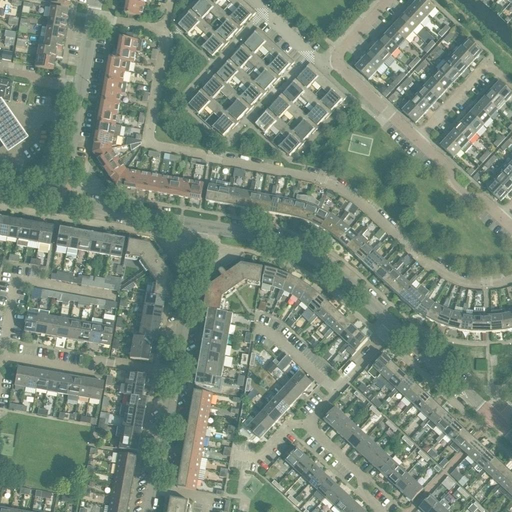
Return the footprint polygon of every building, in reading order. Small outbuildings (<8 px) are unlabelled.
[(224,11),(217,5),(211,0),(200,0),(198,2),(200,3),(193,11),(203,20),(209,13),(217,19),(224,11)] [(256,14),(241,0),(234,0),(230,4),(238,11),(231,18),(241,27),(248,20),(249,21),(256,14)] [(436,9),(426,0),(419,0),(415,5),(428,17),(436,9)] [(142,17),(144,6),(127,3),(125,14),(142,17)] [(428,17),(415,5),(407,13),(420,25),(428,17)] [(66,21),(68,11),(50,8),(48,18),(66,21)] [(210,26),(203,20),(193,11),(192,9),(185,17),(186,18),(179,26),(188,35),(196,27),(203,34),(210,26)] [(242,28),(241,27),(231,18),(224,11),(217,19),(224,26),(217,33),(227,42),(234,35),(235,36),(242,28)] [(420,25),(407,13),(400,21),(413,33),(420,25)] [(64,31),(66,21),(48,18),(46,28),(64,31)] [(413,33),(400,21),(393,28),(406,41),(413,33)] [(227,42),(217,33),(210,26),(203,34),(210,41),(203,49),(213,58),(220,50),(221,51),(228,43),(227,42)] [(62,41),(64,31),(46,28),(44,38),(62,41)] [(406,41),(393,28),(385,36),(398,49),(406,41)] [(276,46),(258,29),(251,37),(252,38),(245,45),(255,54),(262,47),(269,54),(276,46)] [(398,49),(385,36),(378,44),(391,57),(398,49)] [(60,51),(62,41),(44,38),(43,48),(56,50),(56,51),(60,51)] [(140,53),(142,42),(121,38),(119,49),(136,52),(140,53)] [(482,52),(469,40),(462,48),(475,60),(482,52)] [(255,54),(245,45),(244,44),(237,52),(238,53),(231,60),(241,69),(248,62),(255,69),(262,61),(255,54)] [(391,57),(378,44),(371,52),(384,64),(391,57)] [(295,63),(276,46),(269,54),(276,61),(270,68),(279,77),(286,70),(287,71),(295,63)] [(54,60),(56,51),(56,50),(43,48),(38,47),(36,57),(54,60)] [(475,60),(462,48),(454,56),(467,68),(475,60)] [(134,63),(136,52),(119,49),(117,59),(117,60),(127,62),(131,63),(134,63)] [(384,64),(371,52),(363,60),(376,72),(384,64)] [(467,68),(454,56),(447,64),(460,76),(467,68)] [(52,71),(54,60),(36,57),(34,68),(52,71)] [(129,73),(131,63),(127,62),(117,60),(117,59),(110,58),(108,69),(125,72),(129,73)] [(248,76),(241,69),(231,60),(230,59),(223,67),(224,68),(218,75),(227,84),(234,77),(241,84),(248,76)] [(376,72),(363,60),(355,68),(369,81),(376,72)] [(281,78),(279,77),(270,68),(262,61),(255,69),(262,75),(256,83),(266,92),(272,85),(273,86),(281,78)] [(329,81),(310,64),(303,72),(304,73),(298,80),(308,89),(314,82),(321,89),(329,81)] [(460,76),(447,64),(440,72),(453,84),(460,76)] [(123,83),(125,72),(108,69),(106,80),(123,83)] [(453,84),(440,72),(432,80),(445,92),(453,84)] [(235,91),(227,84),(218,75),(216,74),(209,82),(210,83),(204,90),(214,99),(220,92),(227,99),(235,91)] [(266,92),(256,83),(248,76),(241,84),(248,90),(242,98),(252,107),(258,100),(260,101),(267,93),(266,92)] [(315,96),(308,89),(298,80),(296,79),(289,86),(291,88),(284,95),(294,104),(300,97),(308,104),(315,96)] [(9,103),(13,82),(0,80),(0,101),(2,102),(9,103)] [(128,84),(123,83),(106,80),(104,91),(121,94),(126,94),(128,84)] [(445,92),(432,80),(425,88),(438,100),(445,92)] [(347,98),(329,81),(321,89),(329,95),(322,102),(332,112),(338,104),(340,105),(347,98)] [(511,95),(511,93),(500,82),(492,91),(505,103),(511,95)] [(438,100),(425,88),(418,96),(431,108),(438,100)] [(221,106),(214,99),(204,90),(202,89),(195,97),(197,98),(189,106),(199,115),(206,107),(214,114),(221,106)] [(120,104),(121,94),(104,91),(102,101),(120,104)] [(252,107),(242,98),(235,91),(227,99),(235,105),(228,113),(238,122),(244,114),(246,116),(253,108),(252,107)] [(505,103),(492,91),(485,99),(498,111),(505,103)] [(301,111),(294,104),(284,95),(283,94),(275,101),(277,103),(270,110),(280,119),(286,112),(294,118),(301,111)] [(332,112),(322,102),(315,96),(308,104),(315,110),(308,117),(318,126),(325,119),(326,120),(333,113),(332,112)] [(431,108),(418,96),(410,104),(423,116),(431,108)] [(498,111),(485,99),(477,107),(491,119),(498,111)] [(0,101),(0,141),(8,152),(28,138),(2,102),(0,101)] [(118,115),(120,104),(102,101),(101,112),(118,115)] [(423,116),(410,104),(402,112),(416,124),(423,116)] [(232,131),(239,123),(238,122),(228,113),(221,106),(214,114),(221,120),(214,128),(223,137),(231,129),(232,131)] [(491,119),(477,107),(470,115),(483,127),(491,119)] [(287,126),(280,119),(270,110),(269,109),(262,116),(263,118),(256,125),(265,135),(273,127),(280,133),(287,126)] [(319,128),(318,126),(308,117),(301,111),(294,118),(301,125),(294,132),(304,141),(311,134),(312,135),(319,128)] [(116,125),(118,115),(101,112),(99,122),(116,125)] [(483,127),(470,115),(463,123),(476,135),(483,127)] [(124,127),(116,126),(116,125),(99,122),(97,133),(122,137),(124,127)] [(476,135),(463,123),(455,130),(469,143),(476,135)] [(298,150),(305,143),(304,141),(294,132),(287,126),(280,133),(287,140),(280,148),(290,157),(297,149),(298,150)] [(469,143),(455,130),(448,138),(461,151),(465,154),(472,146),(469,143)] [(118,147),(120,138),(122,138),(122,137),(97,133),(93,153),(112,149),(112,146),(118,147)] [(461,151),(448,138),(440,147),(454,159),(461,151)] [(119,160),(112,149),(93,153),(105,170),(119,160)] [(117,186),(126,171),(119,160),(105,170),(117,186)] [(511,168),(510,166),(506,163),(499,171),(511,182),(511,168)] [(235,169),(233,176),(243,178),(245,171),(235,169)] [(136,190),(139,173),(126,171),(117,186),(136,190)] [(511,190),(511,182),(499,171),(491,178),(495,182),(508,194),(511,190)] [(147,192),(150,175),(139,173),(136,190),(147,192)] [(158,194),(161,177),(150,175),(147,192),(158,194)] [(168,196),(171,178),(161,177),(158,194),(168,196)] [(179,197),(182,180),(171,178),(168,196),(179,197)] [(190,199),(193,182),(182,180),(179,197),(190,199)] [(201,201),(204,184),(193,182),(190,199),(201,201)] [(220,188),(222,188),(223,183),(219,182),(218,187),(209,186),(206,202),(217,204),(220,188)] [(508,194),(495,182),(487,190),(501,203),(508,194)] [(228,206),(231,190),(229,189),(230,184),(223,183),(222,188),(220,188),(217,204),(228,206)] [(239,208),(241,192),(233,190),(234,185),(230,184),(229,189),(231,190),(228,206),(239,208)] [(260,212),(263,196),(254,194),(255,189),(251,188),(250,193),(252,194),(249,210),(260,212)] [(249,210),(252,194),(250,193),(241,192),(239,208),(249,210)] [(281,216),(284,200),(275,198),(276,193),(272,192),(271,197),(273,198),(270,214),(281,216)] [(270,214),(273,198),(271,197),(263,196),(260,212),(270,214)] [(302,221),(309,198),(297,197),(293,196),(292,201),(295,202),(292,218),(296,219),(300,220),(302,221)] [(312,225),(319,209),(317,209),(319,204),(309,198),(302,221),(304,222),(308,223),(312,225)] [(292,218),(295,202),(292,201),(284,200),(281,216),(292,218)] [(322,230),(330,215),(321,210),(323,205),(319,204),(317,209),(319,209),(312,225),(316,227),(320,229),(322,230)] [(331,235),(341,222),(339,221),(330,215),(322,230),(324,231),(328,233),(331,235)] [(339,242),(350,230),(343,223),(346,219),(342,216),(339,221),(341,222),(331,235),(334,238),(336,239),(339,242)] [(0,236),(6,238),(10,220),(0,217),(0,236)] [(17,240),(20,221),(19,220),(19,221),(10,220),(6,238),(17,240)] [(28,242),(31,223),(21,222),(21,221),(20,221),(17,240),(16,246),(27,248),(28,242)] [(38,244),(42,224),(41,224),(41,225),(31,223),(28,242),(38,244)] [(48,252),(53,227),(42,225),(42,224),(38,244),(37,250),(48,252)] [(67,249),(70,229),(69,229),(69,230),(59,228),(55,247),(67,249)] [(76,255),(77,251),(80,232),(71,230),(70,229),(67,249),(66,254),(76,255)] [(358,237),(357,236),(350,230),(339,242),(347,250),(358,237)] [(88,252),(91,233),(90,233),(90,234),(80,232),(77,251),(88,252)] [(355,257),(367,245),(369,242),(362,236),(364,235),(361,232),(357,236),(358,237),(347,250),(355,257)] [(98,254),(102,236),(92,234),(92,233),(91,233),(88,252),(98,254)] [(109,256),(112,237),(111,238),(102,236),(98,254),(109,256)] [(120,258),(124,240),(113,238),(113,237),(112,237),(109,256),(120,258)] [(169,300),(172,278),(162,264),(166,261),(166,260),(167,259),(167,258),(166,257),(165,256),(164,256),(163,256),(162,256),(159,259),(148,244),(127,241),(125,257),(139,259),(155,282),(152,296),(164,298),(164,299),(169,300)] [(363,264),(374,252),(373,250),(367,245),(355,257),(363,264)] [(374,275),(386,263),(384,261),(376,253),(379,249),(377,247),(373,250),(374,252),(363,264),(372,272),(374,275)] [(383,283),(394,270),(393,269),(386,263),(374,275),(383,283)] [(232,292),(246,282),(260,284),(263,268),(242,264),(233,270),(227,275),(225,271),(224,271),(224,270),(223,270),(222,270),(221,270),(220,271),(220,272),(220,273),(220,274),(223,278),(208,288),(204,309),(209,310),(220,312),(223,298),(232,292)] [(391,290),(402,278),(396,272),(399,268),(396,265),(393,269),(394,270),(383,283),(391,290)] [(273,288),(278,272),(275,271),(271,270),(266,269),(261,291),(262,291),(262,290),(269,291),(269,292),(273,293),(275,288),(273,288)] [(283,291),(289,276),(285,274),(280,272),(278,272),(273,288),(275,288),(280,290),(278,295),(282,297),(284,292),(283,291)] [(292,296),(300,281),(296,279),(289,276),(283,291),(284,292),(292,296)] [(410,285),(408,284),(402,278),(391,290),(399,297),(410,285)] [(407,305),(418,293),(411,286),(415,282),(412,280),(408,284),(410,285),(399,297),(407,305)] [(300,302),(310,288),(309,287),(302,283),(300,281),(292,296),(298,300),(295,304),(298,307),(302,303),(300,302)] [(308,308),(319,295),(314,291),(310,288),(300,302),(302,303),(308,308)] [(416,313),(427,299),(425,298),(428,294),(431,297),(434,291),(432,289),(429,292),(424,288),(419,294),(418,293),(407,305),(411,308),(414,311),(416,313)] [(426,319),(435,305),(428,301),(431,297),(428,294),(425,298),(427,299),(416,313),(420,315),(424,318),(426,319)] [(162,309),(164,299),(164,298),(152,296),(146,295),(144,306),(162,309)] [(317,315),(328,303),(319,295),(308,308),(309,308),(306,310),(313,317),(312,318),(314,321),(318,317),(317,315)] [(325,323),(336,311),(328,303),(317,315),(318,317),(325,323)] [(449,329),(454,313),(446,310),(448,306),(444,304),(442,309),(444,309),(437,325),(439,326),(444,328),(449,329)] [(437,325),(444,309),(442,309),(435,305),(426,319),(431,322),(435,324),(437,325)] [(160,320),(162,309),(144,306),(142,317),(160,320)] [(34,335),(38,310),(27,308),(23,332),(34,334),(33,334),(34,335)] [(492,334),(491,317),(489,317),(485,317),(484,309),(474,309),(474,312),(472,312),(472,317),(474,317),(473,334),(478,334),(480,334),(485,334),(490,334),(492,334)] [(45,336),(48,317),(49,312),(38,310),(34,335),(35,335),(35,334),(45,336)] [(231,325),(233,314),(220,312),(209,310),(207,321),(231,325)] [(473,334),(474,317),(472,317),(466,316),(467,311),(463,310),(462,315),(464,316),(461,332),(463,332),(468,333),(473,334)] [(505,332),(502,316),(505,315),(504,310),(500,311),(491,312),(491,317),(492,334),(497,333),(502,333),(505,332)] [(332,330),(344,318),(336,311),(325,323),(331,329),(327,333),(330,336),(334,332),(332,330)] [(461,332),(464,316),(462,315),(454,313),(449,329),(453,330),(458,332),(461,332)] [(511,331),(511,313),(510,314),(505,315),(502,316),(505,332),(509,332),(511,331)] [(55,338),(59,319),(48,317),(45,336),(55,337),(55,338)] [(158,331),(160,320),(142,317),(140,327),(158,331)] [(340,338),(352,325),(344,318),(332,330),(334,332),(340,338)] [(66,339),(70,321),(59,319),(55,338),(56,339),(57,338),(66,339)] [(98,346),(102,321),(92,319),(91,325),(88,343),(97,345),(97,346),(98,346)] [(77,342),(80,323),(70,321),(66,339),(76,341),(76,342),(77,342)] [(109,347),(113,329),(114,323),(102,321),(98,346),(99,346),(99,345),(109,347)] [(229,336),(231,325),(207,321),(205,331),(229,336)] [(88,343),(91,325),(80,323),(77,342),(78,342),(78,341),(88,343)] [(348,345),(360,333),(352,325),(340,338),(347,344),(343,348),(346,350),(350,346),(348,345)] [(156,342),(158,331),(140,327),(138,337),(138,338),(151,340),(151,341),(156,342)] [(227,346),(229,336),(205,331),(203,342),(227,346)] [(356,353),(368,340),(360,333),(348,345),(350,346),(356,353)] [(149,351),(151,341),(151,340),(138,338),(138,337),(133,337),(131,348),(149,351)] [(225,357),(227,346),(203,342),(201,353),(225,357)] [(147,362),(149,351),(131,348),(129,359),(147,362)] [(223,367),(225,357),(201,353),(199,363),(223,367)] [(393,363),(384,355),(381,353),(365,370),(375,379),(376,378),(379,381),(383,377),(381,375),(393,363)] [(222,378),(223,367),(199,363),(198,374),(222,378)] [(400,370),(393,363),(381,375),(383,377),(379,381),(385,387),(400,370)] [(25,388),(28,369),(27,369),(27,370),(17,368),(14,386),(25,388)] [(35,390),(39,372),(29,370),(29,369),(28,369),(25,388),(35,390)] [(408,378),(400,370),(385,387),(392,393),(395,395),(398,391),(397,390),(408,378)] [(46,392),(49,373),(49,372),(48,373),(39,372),(35,390),(46,392)] [(57,394),(60,375),(50,374),(50,373),(49,373),(46,392),(57,394)] [(143,388),(145,376),(127,373),(125,384),(143,388)] [(312,384),(300,373),(292,381),(304,392),(312,384)] [(214,388),(216,377),(222,378),(198,374),(196,385),(214,388)] [(67,396),(71,376),(70,376),(70,377),(60,375),(57,394),(67,396)] [(78,397),(81,379),(71,377),(72,376),(71,376),(67,396),(67,399),(77,401),(78,397)] [(416,385),(408,378),(397,390),(398,391),(405,397),(416,385)] [(89,399),(92,380),(91,380),(91,381),(81,379),(78,397),(89,399)] [(100,401),(103,383),(93,381),(93,380),(92,380),(89,399),(100,401)] [(304,392),(292,381),(285,389),(297,400),(304,392)] [(141,398),(143,388),(125,384),(123,396),(127,396),(128,396),(141,398)] [(424,393),(416,385),(405,397),(411,403),(408,407),(411,410),(414,406),(413,405),(424,393)] [(297,400),(285,389),(277,397),(290,408),(297,400)] [(211,405),(213,395),(194,392),(193,402),(211,405)] [(421,412),(432,400),(424,393),(413,405),(414,406),(421,412)] [(144,410),(146,398),(141,398),(128,396),(127,396),(126,406),(144,410)] [(290,408),(277,397),(270,405),(282,416),(290,408)] [(428,419),(440,407),(432,400),(421,412),(427,418),(423,422),(426,424),(430,420),(428,419)] [(209,416),(211,405),(193,402),(191,413),(209,416)] [(282,416),(270,405),(263,413),(275,424),(282,416)] [(124,417),(142,420),(144,410),(126,406),(121,406),(119,416),(124,417)] [(436,426),(447,414),(440,407),(428,419),(430,420),(426,424),(432,430),(436,426)] [(332,428),(344,416),(335,408),(324,420),(332,428)] [(207,427),(209,416),(191,413),(189,424),(207,427)] [(275,424),(263,413),(255,421),(268,432),(275,424)] [(444,434),(455,421),(447,414),(436,426),(443,432),(439,436),(442,439),(446,435),(444,434)] [(340,435),(351,423),(344,416),(332,428),(340,435)] [(140,431),(142,420),(124,417),(122,428),(140,431)] [(268,432),(255,421),(248,429),(260,440),(268,432)] [(453,442),(464,429),(455,421),(444,434),(446,435),(451,440),(453,442)] [(348,443),(359,430),(351,423),(340,435),(348,443)] [(205,438),(207,427),(189,424),(187,434),(205,438)] [(115,437),(120,438),(139,441),(140,431),(122,428),(117,427),(115,437)] [(476,440),(472,437),(464,429),(453,442),(451,440),(447,444),(457,453),(461,449),(464,453),(476,440)] [(356,450),(367,438),(359,430),(348,443),(356,450)] [(203,448),(205,438),(187,434),(185,445),(203,448)] [(137,453),(139,441),(120,438),(118,450),(137,453)] [(364,457),(375,445),(367,438),(356,450),(364,457)] [(476,464),(488,451),(476,440),(464,453),(475,462),(471,466),(474,469),(478,465),(476,464)] [(201,459),(203,448),(185,445),(183,456),(201,459)] [(372,465),(383,453),(375,445),(364,457),(372,465)] [(294,469),(305,457),(297,449),(286,462),(294,469)] [(484,471),(496,459),(488,451),(476,464),(478,465),(474,469),(479,474),(482,477),(486,473),(484,471)] [(134,467),(136,457),(118,453),(116,464),(134,467)] [(380,472),(391,460),(383,453),(372,465),(380,472)] [(200,470),(201,459),(183,456),(181,466),(200,470)] [(302,477),(313,464),(305,457),(294,469),(302,477)] [(492,478),(504,466),(496,459),(484,471),(486,473),(492,478)] [(388,480),(399,467),(391,460),(380,472),(388,480)] [(132,478),(134,467),(116,464),(114,475),(132,478)] [(310,484),(321,472),(313,464),(302,477),(310,484)] [(198,480),(200,470),(181,466),(179,477),(198,480)] [(500,486),(511,474),(504,466),(492,478),(499,485),(495,489),(498,491),(499,491),(502,487),(500,486)] [(396,487),(407,475),(399,467),(388,480),(396,487)] [(318,491),(329,479),(321,472),(310,484),(318,491)] [(505,497),(511,489),(511,473),(511,474),(500,486),(502,487),(499,491),(505,497)] [(130,489),(132,478),(114,475),(112,486),(130,489)] [(404,495),(416,482),(407,475),(396,487),(404,495)] [(196,491),(198,480),(179,477),(177,488),(196,491)] [(326,499),(337,486),(329,479),(318,491),(326,499)] [(412,502),(423,490),(416,482),(404,495),(412,502)] [(128,500),(130,489),(112,486),(110,496),(128,500)] [(334,506),(345,494),(337,486),(326,499),(334,506)] [(340,511),(343,511),(353,501),(345,494),(334,506),(340,511)] [(126,511),(128,500),(110,496),(108,507),(126,511)] [(422,511),(431,511),(439,504),(431,496),(419,509),(422,511)] [(187,511),(188,506),(189,501),(171,498),(168,511),(187,511)] [(357,511),(361,508),(353,501),(343,511),(357,511)]
